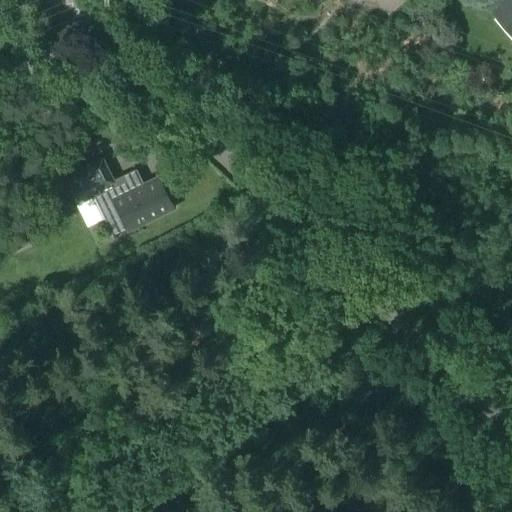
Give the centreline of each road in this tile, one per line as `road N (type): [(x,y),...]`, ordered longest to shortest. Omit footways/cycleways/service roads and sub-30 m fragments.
road 1 (unclassified): [(511,444),(458,376),(53,0)]
road 2 (unknown): [(88,511),(371,296)]
